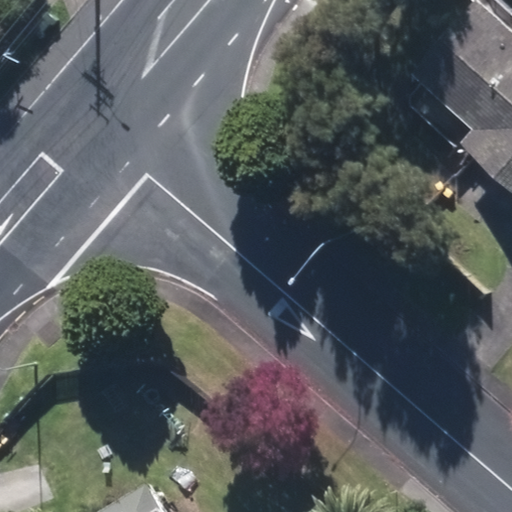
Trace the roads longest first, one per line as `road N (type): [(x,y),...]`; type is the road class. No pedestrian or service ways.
road 1 (residential): [(511,498),(95,128)]
road 2 (secondary): [(95,128),(196,0)]
road 3 (secondary): [(0,234),(95,128)]
